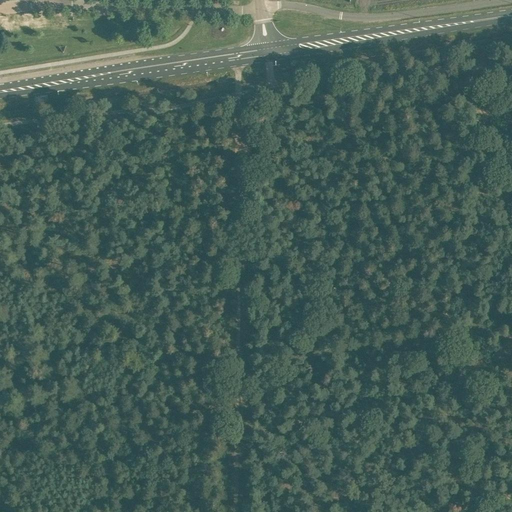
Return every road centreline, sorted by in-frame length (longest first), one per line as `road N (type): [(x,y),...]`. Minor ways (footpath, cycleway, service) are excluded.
road 1 (track): [(237,369),(234,56)]
road 2 (primary): [(0,91),(269,51)]
road 3 (unclassified): [(505,0),(360,18),(290,4),(260,9)]
road 4 (primary): [(269,51),(511,16)]
road 5 (unclassified): [(260,9),(55,2)]
road 6 (track): [(236,511),(237,369)]
